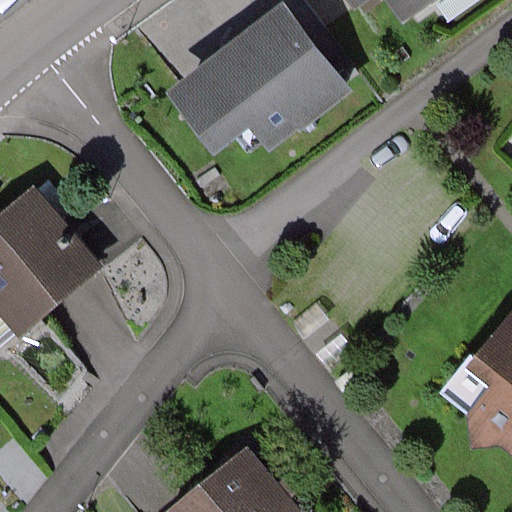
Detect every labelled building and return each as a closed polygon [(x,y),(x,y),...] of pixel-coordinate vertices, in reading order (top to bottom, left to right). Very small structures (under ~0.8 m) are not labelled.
[(388,0),(406,27),(446,0),(388,0)] [(295,16),(187,101),(226,150),(251,131),(277,163),(360,99),(295,16)] [(38,202),(0,234),(0,320),(21,345),(101,277),(38,202)] [(511,323),(454,398),(511,442),(511,323)] [(250,452),(174,511),(298,511),(282,492),(250,452)]
